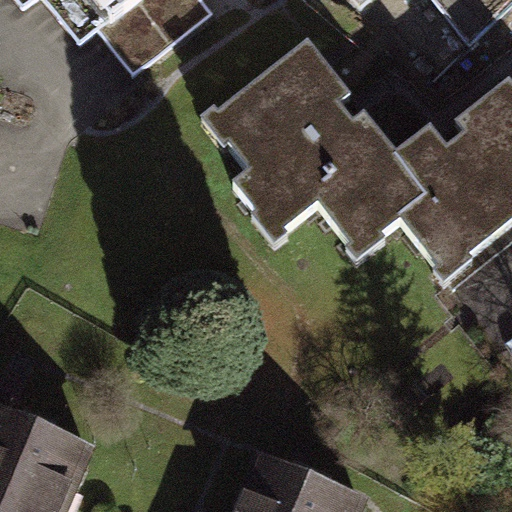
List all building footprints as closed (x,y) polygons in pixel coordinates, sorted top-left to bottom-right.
[(13,0),(27,17),(43,2),(82,51),(100,38),(132,83),(214,22),(196,0),(13,0)] [(362,107),(317,51),(215,133),(258,186),(245,197),(286,248),(329,214),(372,268),(415,234),(466,297),(511,260),(511,103),(470,138),(482,153),(461,170),(441,145),(411,168),(380,129),(364,141),(346,119),(362,107)] [(0,104),(0,161),(16,110),(0,104)] [(0,417),(0,511),(82,511),(105,458),(0,417)] [(356,511),(256,473),(240,511),(356,511)]
